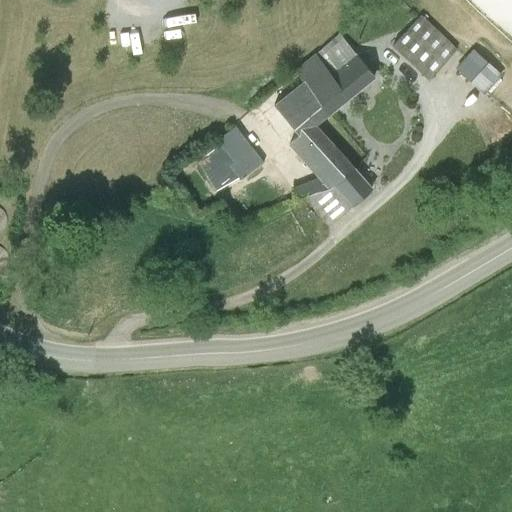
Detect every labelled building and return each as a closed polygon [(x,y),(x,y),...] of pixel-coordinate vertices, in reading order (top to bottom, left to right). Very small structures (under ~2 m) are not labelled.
[(456,66),(420,34),(391,65),(427,97),(456,66)] [(378,94),(343,52),(300,88),(307,97),(279,120),(304,150),(294,159),(303,170),(328,149),(322,141),(378,94)] [(502,91),(472,65),(455,85),(485,111),(502,91)] [(258,164),(239,142),(222,156),(249,193),(273,175),(263,161),(258,164)] [(328,149),(303,170),(325,195),(352,226),(377,202),(328,149)] [(288,191),(277,178),(269,186),(280,198),(288,191)] [(246,196),(241,187),(219,199),(224,208),(246,196)] [(352,226),(325,195),(308,210),(335,241),(352,226)]
